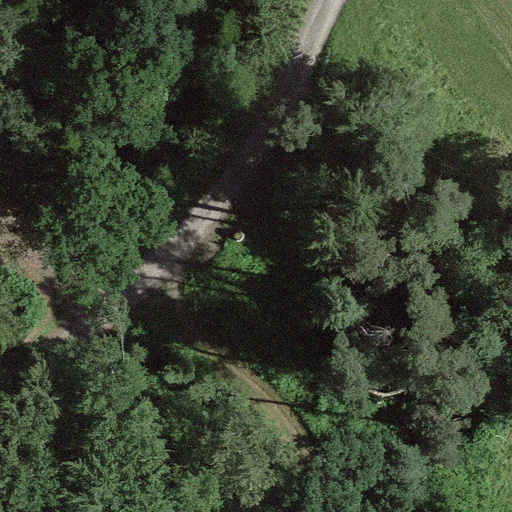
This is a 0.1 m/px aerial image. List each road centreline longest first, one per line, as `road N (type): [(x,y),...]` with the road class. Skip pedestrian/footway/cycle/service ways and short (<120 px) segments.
road 1 (track): [(0,385),(107,279),(250,161),(330,0)]
road 2 (track): [(349,511),(343,474),(254,367),(107,279)]
road 3 (track): [(0,160),(107,279)]
